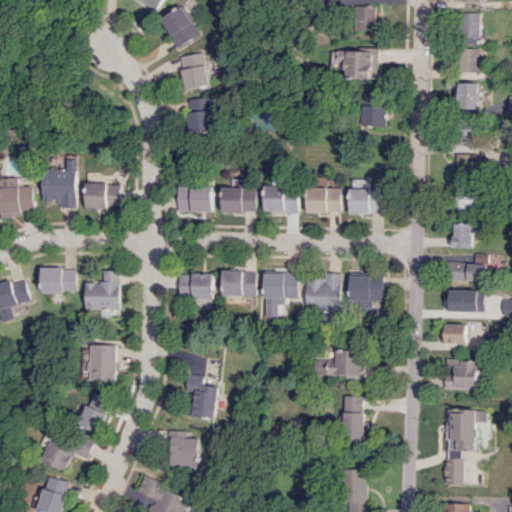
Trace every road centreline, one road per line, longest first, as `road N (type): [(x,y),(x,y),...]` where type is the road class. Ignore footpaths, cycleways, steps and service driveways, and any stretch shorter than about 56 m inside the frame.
road 1 (residential): [(419,0),(407,511)]
road 2 (residential): [(100,511),(147,392),(150,309),(140,86),(109,42)]
road 3 (residential): [(416,244),(48,239),(0,254)]
